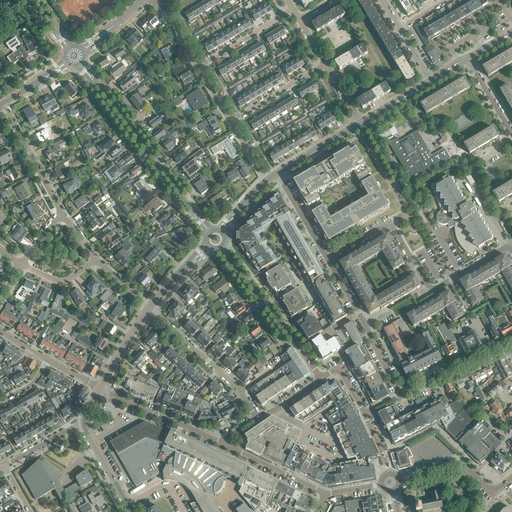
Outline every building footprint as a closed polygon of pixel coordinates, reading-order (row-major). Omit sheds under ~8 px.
[(213,0),(208,0),(207,1),(211,8),(216,5),(213,0)] [(299,0),(305,8),(313,3),(310,0),(299,0)] [(373,7),(369,1),(368,0),(357,0),(358,1),(360,3),(359,3),(364,12),(373,7)] [(460,7),(466,17),(471,14),(463,0),(457,0),(458,0),(461,5),(462,6),(460,7)] [(468,0),(463,0),(471,14),(477,11),(471,1),(470,2),(468,0)] [(471,0),(472,0),(471,1),(477,11),(490,3),(490,2),(490,3),(488,0),(489,0),(488,0),(471,0)] [(207,1),(201,4),(205,11),(211,8),(207,1)] [(410,7),(407,2),(401,6),(404,11),(410,7)] [(460,20),(466,17),(460,7),(458,9),(457,7),(458,7),(455,2),(451,4),(460,20)] [(205,11),(201,4),(196,7),(200,15),(203,13),(204,14),(206,13),(205,11)] [(272,11),(268,4),(262,7),(266,14),(272,11)] [(451,13),(449,14),(455,24),(460,20),(451,4),(447,7),(450,12),(451,11),(451,13)] [(405,14),(406,14),(409,18),(412,16),(411,14),(415,11),(412,6),(410,7),(404,11),(403,11),(405,14)] [(194,18),(195,18),(200,15),(196,7),(190,11),(194,18)] [(262,7),(257,10),(261,18),(266,14),(262,7)] [(331,24),(337,20),(345,15),(340,7),(336,9),(337,10),(335,11),(334,10),(326,15),(331,24)] [(373,26),(381,21),(373,7),(364,12),(373,26)] [(440,11),(450,27),(455,24),(449,14),(448,15),(444,8),(440,11)] [(251,14),(256,21),(261,18),(257,10),(251,14)] [(188,25),(196,20),(195,18),(194,18),(190,11),(188,12),(187,11),(183,14),(186,19),(187,18),(189,21),(187,22),(188,25)] [(444,30),(450,27),(440,11),(436,13),(440,20),(439,20),(444,30)] [(244,21),(242,23),(246,30),(251,27),(249,22),(251,21),(247,14),(244,16),(245,18),(243,19),(244,21)] [(159,22),(152,15),(151,15),(149,17),(146,20),(145,19),(144,19),(142,21),(139,24),(147,32),(147,33),(150,30),(150,29),(149,29),(152,26),(153,28),(159,22)] [(331,24),(326,15),(317,21),(318,21),(316,22),(315,22),(312,24),(317,32),(331,24)] [(439,33),(444,30),(439,20),(438,21),(434,15),(429,17),(439,33)] [(428,27),(434,36),(439,33),(429,17),(425,19),(429,26),(428,27)] [(493,32),(497,30),(496,27),(500,24),(497,19),(492,22),(494,26),(491,28),(493,32)] [(381,40),(389,35),(381,21),(373,26),(381,40)] [(428,40),(434,36),(428,27),(426,26),(423,21),(418,24),(422,29),(424,33),(426,36),(428,40)] [(241,33),(246,30),(242,23),(236,26),(241,33)] [(414,26),(417,32),(422,29),(418,24),(414,26)] [(235,36),(241,33),(236,26),(231,29),(235,36)] [(286,35),(282,27),(276,31),(280,38),(286,35)] [(131,46),(137,40),(139,43),(143,39),(134,29),(128,35),(127,35),(124,38),(123,39),(125,41),(126,40),(131,46)] [(230,40),(235,36),(231,29),(225,32),(230,40)] [(280,38),(276,31),(271,34),(275,41),(280,38)] [(34,41),(28,32),(25,34),(26,36),(24,37),(24,39),(28,46),(27,46),(26,46),(30,54),(30,53),(35,49),(36,51),(35,49),(35,48),(36,49),(37,48),(33,42),(34,41)] [(224,43),(230,40),(225,32),(220,36),(224,43)] [(224,43),(220,36),(218,33),(213,37),(214,39),(219,46),(224,43)] [(275,41),(271,34),(265,37),(270,44),(275,41)] [(390,54),(398,49),(389,35),(381,40),(390,54)] [(22,62),(29,57),(22,47),(17,51),(15,48),(20,44),(16,38),(7,44),(11,50),(13,53),(8,57),(10,60),(10,59),(13,64),(18,60),(20,58),(22,62)] [(150,47),(153,44),(146,38),(144,40),(150,47)] [(214,39),(209,42),(213,50),(219,46),(214,39)] [(208,53),(213,50),(209,42),(203,46),(208,53)] [(261,43),(256,46),(260,53),(266,50),(261,43)] [(431,44),(424,49),(429,56),(436,52),(431,44)] [(153,52),(155,56),(158,54),(165,66),(173,61),(170,55),(177,51),(173,45),(161,52),(159,48),(156,50),(153,52)] [(359,47),(360,48),(357,49),(349,54),(354,62),(368,53),(363,45),(359,47)] [(255,57),(260,53),(256,46),(250,49),(255,57)] [(122,60),(120,57),(126,54),(123,49),(114,54),(117,59),(119,62),(122,60)] [(249,60),(255,57),(250,49),(245,53),(249,60)] [(398,68),(406,63),(398,49),(390,54),(398,68)] [(503,56),(498,59),(503,68),(502,67),(505,66),(511,62),(511,50),(506,54),(506,53),(503,55),(503,56)] [(429,56),(433,64),(441,60),(436,52),(429,56)] [(245,53),(239,56),(244,63),(245,66),(248,65),(248,64),(248,63),(247,61),(249,60),(245,53)] [(338,67),(339,71),(354,62),(349,54),(340,59),(338,60),(334,62),(338,67)] [(245,66),(244,63),(239,56),(234,59),(238,66),(240,69),(245,66)] [(106,58),(106,57),(98,62),(101,69),(110,64),(108,61),(109,60),(108,57),(106,58)] [(304,65),(300,58),(295,61),(299,69),(304,65)] [(129,66),(124,59),(111,67),(113,69),(109,72),(111,74),(110,74),(111,75),(114,79),(118,76),(121,73),(121,74),(123,72),(125,76),(133,70),(140,64),(139,62),(131,67),(130,65),(129,66)] [(234,59),(228,62),(233,70),(238,66),(234,59)] [(503,68),(498,59),(492,63),(491,62),(488,64),(489,65),(483,68),(488,77),(489,76),(488,76),(490,74),(491,75),(500,70),(499,69),(502,67),(502,68),(503,68)] [(299,69),(295,61),(289,65),(293,72),(299,69)] [(227,73),(233,70),(228,62),(223,66),(227,73)] [(415,77),(411,71),(406,63),(398,68),(400,71),(402,73),(401,74),(406,82),(409,81),(415,77)] [(293,72),(289,65),(284,68),(288,75),(293,72)] [(184,85),(194,80),(191,76),(190,74),(191,73),(189,70),(186,72),(182,66),(173,71),(178,80),(178,81),(180,84),(183,82),(184,85)] [(222,76),(227,73),(223,66),(218,69),(222,76)] [(275,72),(272,74),(274,77),(279,84),(284,81),(281,76),(283,75),(280,69),(278,71),(275,72)] [(136,83),(132,77),(137,74),(133,70),(125,76),(128,79),(127,79),(128,79),(125,82),(125,81),(119,85),(121,87),(121,88),(122,88),(125,92),(128,89),(131,87),(136,83)] [(273,88),(279,84),(274,77),(269,80),(273,88)] [(456,85),(450,88),(455,96),(457,94),(458,95),(467,89),(466,89),(469,87),(469,88),(470,88),(465,79),(459,83),(458,82),(455,84),(456,85)] [(268,91),(273,88),(269,80),(263,84),(268,91)] [(308,85),(313,92),(318,89),(314,81),(308,85)] [(62,88),(54,94),(57,99),(61,96),(60,96),(62,95),(62,94),(66,91),(71,97),(74,95),(74,96),(75,95),(75,94),(77,93),(78,92),(76,89),(75,89),(75,88),(74,86),(71,83),(68,85),(64,88),(63,89),(62,88)] [(376,100),(383,97),(384,96),(386,94),(388,93),(391,92),(386,83),(382,85),(382,86),(380,87),(371,92),(376,100)] [(263,84),(258,87),(262,94),(268,91),(263,84)] [(314,94),(313,92),(308,85),(303,88),(307,95),(310,94),(312,96),(314,94)] [(510,89),(508,86),(509,86),(509,85),(500,90),(501,91),(502,90),(505,95),(504,96),(503,97),(505,100),(506,99),(507,99),(510,104),(509,105),(511,103),(511,90),(511,88),(510,89)] [(236,87),(229,92),(231,96),(233,95),(234,93),(238,90),(236,87)] [(257,97),(262,94),(258,87),(252,90),(257,97)] [(297,91),(302,99),(307,95),(303,88),(297,91)] [(436,97),(441,105),(440,104),(443,103),(452,98),(452,97),(454,96),(455,97),(455,96),(450,88),(444,91),(441,92),(441,93),(436,97)] [(208,103),(200,90),(185,99),(193,112),(208,103)] [(251,101),(257,97),(252,90),(247,93),(251,101)] [(369,105),(376,100),(371,92),(363,97),(361,99),(361,98),(357,100),(362,109),(369,105)] [(135,106),(142,100),(144,99),(139,93),(137,94),(130,99),(135,106)] [(246,104),(251,101),(247,93),(241,97),(246,104)] [(52,96),(40,102),(45,111),(52,107),(54,111),(60,108),(57,103),(56,104),(52,96)] [(175,106),(182,101),(179,97),(172,101),(175,106)] [(243,105),(246,104),(241,97),(239,98),(239,97),(235,99),(238,103),(237,104),(239,109),(244,106),(243,105)] [(288,100),(292,107),(293,109),(298,106),(299,107),(301,105),(297,98),(295,100),(293,97),(288,100)] [(440,104),(441,105),(436,97),(430,100),(429,99),(426,101),(427,102),(421,105),(426,114),(427,114),(426,113),(428,111),(429,112),(438,107),(437,106),(440,104)] [(146,106),(149,105),(144,99),(142,100),(135,106),(140,112),(146,107),(146,106)] [(288,100),(283,103),(287,111),(290,109),(291,111),(293,109),(292,107),(288,100)] [(277,107),(281,114),(287,111),(283,103),(277,107)] [(91,110),(90,109),(89,107),(88,107),(86,104),(75,112),(71,107),(65,111),(70,117),(73,114),(75,116),(78,113),(80,113),(80,115),(81,117),(83,117),(86,120),(94,113),(94,112),(93,110),(91,110)] [(156,116),(162,112),(164,111),(160,105),(152,111),(156,116)] [(33,122),(38,119),(41,126),(47,123),(43,114),(36,118),(30,106),(22,110),(22,111),(23,110),(26,116),(26,117),(29,124),(30,123),(31,124),(34,123),(33,122)] [(281,114),(277,107),(272,110),(276,117),(279,116),(280,117),(282,116),(281,114)] [(272,110),(266,113),(271,121),(276,117),(272,110)] [(165,116),(162,112),(156,116),(157,118),(149,124),(153,129),(163,122),(161,119),(165,116)] [(265,124),(271,121),(266,113),(261,116),(265,124)] [(337,120),(333,113),(327,116),(332,124),(337,120)] [(210,137),(223,130),(215,116),(208,121),(207,120),(199,125),(202,130),(200,131),(205,129),(207,128),(212,136),(210,137)] [(265,124),(261,116),(255,120),(260,127),(263,125),(264,127),(266,126),(265,124)] [(332,124),(327,116),(322,120),(326,127),(332,124)] [(312,121),(318,131),(320,130),(321,130),(326,127),(322,120),(320,117),(315,120),(313,117),(312,117),(311,118),(312,121)] [(259,130),(261,129),(260,127),(255,120),(250,123),(254,130),(258,128),(259,130)] [(49,121),(47,123),(41,126),(38,127),(38,128),(41,126),(44,132),(41,133),(40,132),(35,135),(40,144),(43,142),(44,143),(51,139),(48,133),(55,129),(54,129),(49,121)] [(194,122),(194,121),(188,125),(189,128),(190,130),(197,126),(194,122)] [(97,138),(104,132),(100,127),(101,126),(98,122),(91,128),(89,125),(83,130),(85,133),(86,132),(88,135),(90,135),(94,132),(97,138)] [(490,142),(493,141),(493,140),(499,136),(494,128),(493,128),(493,129),(491,130),(491,129),(482,135),(482,136),(480,137),(479,136),(484,145),(490,142)] [(169,133),(171,135),(175,132),(173,129),(168,133),(167,132),(165,131),(164,132),(162,129),(156,133),(156,134),(153,136),(154,138),(155,140),(156,140),(156,141),(162,136),(163,137),(169,133)] [(317,136),(312,129),(307,132),(311,139),(317,136)] [(408,176),(413,184),(413,185),(422,179),(421,179),(419,176),(421,175),(425,173),(426,173),(438,166),(438,165),(450,158),(450,159),(445,150),(444,148),(431,155),(427,149),(416,131),(417,131),(409,135),(409,136),(406,137),(407,138),(405,139),(405,138),(400,141),(401,141),(399,142),(397,138),(389,143),(403,167),(403,168),(403,167),(407,173),(408,176)] [(172,139),(167,143),(166,143),(164,145),(165,147),(166,147),(169,151),(168,151),(169,151),(175,147),(174,146),(175,145),(176,139),(175,137),(178,135),(175,132),(171,135),(173,138),(172,139)] [(306,143),(311,139),(307,132),(301,135),(306,143)] [(300,146),(306,143),(301,135),(296,139),(300,146)] [(469,154),(475,150),(476,151),(479,149),(478,148),(484,145),(479,136),(479,137),(477,139),(476,138),(467,143),(468,144),(465,146),(465,145),(464,145),(469,154)] [(91,157),(91,158),(94,163),(97,161),(107,153),(106,151),(115,144),(110,138),(97,148),(101,153),(96,157),(94,155),(91,157)] [(221,143),(211,149),(214,155),(218,153),(218,152),(218,153),(217,151),(224,147),(225,149),(226,152),(229,150),(231,153),(228,155),(231,160),(238,156),(236,153),(228,139),(223,142),(222,142),(221,143)] [(295,149),(300,146),(296,139),(291,142),(295,149)] [(66,145),(63,140),(58,142),(58,143),(52,146),(49,147),(51,150),(49,151),(45,153),(49,160),(51,159),(52,162),(56,159),(55,157),(57,156),(57,157),(62,154),(58,148),(60,147),(61,148),(66,145)] [(289,152),(295,149),(291,142),(285,145),(289,152)] [(284,156),(289,152),(285,145),(280,148),(284,156)] [(354,146),(294,182),(329,242),(389,206),(354,146)] [(107,155),(109,158),(112,156),(114,159),(116,157),(117,158),(119,156),(119,155),(123,152),(122,151),(123,151),(120,147),(120,148),(119,147),(113,151),(107,155)] [(87,148),(82,150),(87,160),(91,158),(87,148)] [(279,159),(284,156),(280,148),(274,152),(279,159)] [(12,159),(7,149),(0,153),(0,162),(1,165),(12,159)] [(184,167),(182,169),(183,171),(184,171),(183,172),(184,173),(184,172),(186,171),(190,177),(195,173),(196,173),(196,174),(197,173),(196,173),(200,170),(201,170),(200,168),(199,168),(196,164),(198,162),(197,161),(197,162),(196,161),(197,161),(196,160),(203,155),(205,154),(201,149),(195,154),(189,159),(191,162),(190,163),(187,165),(185,167),(186,167),(184,168),(184,167)] [(182,150),(173,158),(178,164),(187,156),(182,150)] [(273,162),(279,159),(274,152),(269,155),(273,162)] [(124,158),(125,158),(124,159),(126,161),(121,165),(120,163),(118,165),(121,169),(134,159),(130,154),(126,157),(126,156),(124,158)] [(63,164),(69,161),(71,160),(70,157),(60,162),(62,165),(54,170),(59,178),(68,173),(63,164)] [(235,169),(226,174),(231,183),(240,177),(239,175),(242,174),(245,179),(250,176),(245,168),(246,167),(242,160),(235,164),(237,167),(235,169)] [(98,175),(94,167),(93,164),(90,166),(95,176),(98,175)] [(139,165),(133,170),(130,172),(132,175),(130,177),(131,178),(133,177),(134,177),(142,170),(139,165)] [(21,176),(16,166),(6,172),(8,176),(9,175),(12,181),(21,176)] [(112,181),(110,182),(113,185),(120,179),(119,177),(120,179),(119,180),(117,177),(121,174),(117,169),(114,166),(110,169),(110,170),(109,171),(108,170),(105,173),(108,177),(109,177),(112,181)] [(213,186),(204,175),(206,173),(204,171),(200,174),(201,176),(192,183),(194,186),(195,185),(202,195),(201,195),(202,195),(210,189),(213,186)] [(471,175),(466,177),(471,185),(475,182),(471,175)] [(68,184),(63,187),(67,194),(70,193),(74,191),(78,189),(74,182),(78,181),(75,176),(66,181),(68,184)] [(454,230),(454,232),(455,233),(455,235),(455,236),(456,237),(456,239),(457,240),(457,241),(458,243),(459,244),(459,245),(460,246),(461,248),(462,249),(463,250),(464,251),(465,252),(466,253),(467,253),(469,254),(471,256),(473,257),(476,250),(486,244),(487,247),(492,244),(490,241),(492,241),(474,210),(470,203),(465,206),(449,179),(448,180),(446,177),(442,180),(443,181),(441,181),(430,185),(441,211),(440,211),(440,212),(439,212),(439,213),(438,213),(438,214),(437,215),(437,216),(437,217),(437,218),(437,219),(437,220),(438,221),(438,222),(439,223),(440,223),(440,224),(441,224),(442,225),(443,225),(444,225),(445,225),(446,224),(447,224),(448,223),(449,223),(449,222),(454,226),(454,229),(454,230)] [(137,189),(141,195),(140,195),(140,196),(140,197),(142,198),(143,198),(152,192),(145,182),(144,183),(142,180),(136,185),(132,181),(122,187),(124,190),(130,187),(133,191),(134,190),(135,191),(137,189)] [(28,188),(25,183),(15,189),(21,201),(32,195),(29,190),(28,190),(27,188),(28,188)] [(511,192),(508,185),(508,186),(506,188),(505,187),(496,192),(497,193),(494,194),(493,194),(498,202),(504,199),(505,200),(508,198),(507,197),(511,194),(511,192)] [(0,193),(3,198),(9,195),(5,189),(0,191),(0,193)] [(210,201),(216,209),(221,205),(220,205),(223,203),(221,201),(223,200),(225,202),(230,199),(224,191),(219,194),(217,191),(213,194),(216,197),(210,201)] [(308,284),(312,282),(312,283),(324,276),(323,275),(288,215),(290,214),(280,197),(278,193),(247,223),(237,234),(237,243),(258,271),(269,265),(270,267),(283,259),(285,263),(289,260),(301,279),(304,277),(308,284)] [(88,202),(83,195),(73,202),(79,209),(88,202)] [(155,216),(160,212),(158,210),(163,206),(157,198),(142,209),(145,214),(153,208),(156,211),(153,213),(155,216)] [(30,226),(40,218),(38,215),(41,214),(36,203),(32,205),(32,204),(29,206),(27,203),(20,206),(20,207),(20,206),(22,210),(26,208),(31,217),(27,221),(30,226)] [(94,214),(98,211),(93,204),(86,209),(90,213),(84,217),(85,218),(84,218),(85,219),(86,219),(86,220),(87,222),(87,221),(90,225),(89,225),(90,226),(91,226),(91,227),(92,229),(92,228),(93,229),(98,225),(100,227),(106,223),(103,218),(100,220),(99,221),(94,214)] [(158,220),(161,225),(163,223),(171,217),(169,214),(168,212),(160,218),(158,215),(151,221),(153,224),(158,220)] [(163,223),(161,225),(164,229),(165,231),(173,227),(171,224),(171,223),(176,220),(173,215),(171,217),(163,223)] [(19,243),(28,233),(27,233),(29,230),(25,227),(24,228),(17,222),(13,227),(14,227),(12,230),(15,232),(11,237),(19,243)] [(120,238),(121,237),(111,224),(106,227),(109,231),(99,238),(103,243),(105,241),(107,244),(105,245),(108,250),(115,245),(121,240),(123,243),(124,243),(123,242),(126,240),(124,238),(122,240),(120,238)] [(185,235),(183,232),(184,231),(182,227),(174,232),(178,238),(175,240),(176,242),(174,243),(174,244),(175,246),(177,246),(178,245),(181,243),(182,244),(188,240),(187,239),(188,238),(189,238),(186,234),(185,235)] [(156,239),(166,234),(165,231),(154,235),(156,239)] [(370,315),(376,311),(380,309),(381,310),(420,287),(414,276),(412,277),(413,279),(412,280),(410,278),(404,282),(405,283),(399,287),(397,285),(391,289),(392,291),(385,295),(384,293),(375,299),(370,289),(368,290),(364,284),(366,283),(362,276),(360,277),(358,274),(360,273),(356,267),(363,263),(362,261),(365,259),(366,261),(372,257),(371,255),(374,254),(375,255),(382,252),(386,258),(388,257),(389,260),(387,261),(391,267),(393,266),(394,268),(392,269),(393,271),(404,265),(387,235),(377,241),(376,240),(349,256),(350,257),(339,263),(370,315)] [(166,265),(171,260),(160,250),(163,247),(165,248),(156,240),(151,246),(155,249),(146,259),(150,264),(151,263),(150,263),(156,256),(157,257),(160,254),(165,258),(162,262),(166,265)] [(127,241),(121,246),(123,249),(129,243),(127,241)] [(121,251),(115,256),(118,260),(118,259),(121,262),(120,262),(124,266),(130,260),(127,257),(124,254),(132,247),(129,243),(123,249),(121,251)] [(505,255),(498,259),(459,281),(466,292),(464,293),(472,306),(483,300),(476,287),(501,272),(511,290),(511,264),(511,266),(505,255)] [(201,276),(205,281),(217,272),(215,268),(214,268),(212,266),(208,269),(207,268),(204,270),(205,271),(202,273),(203,274),(201,276)] [(274,292),(275,293),(281,290),(281,291),(286,289),(285,288),(291,284),(280,266),(274,269),(274,268),(269,271),(270,272),(265,275),(265,276),(266,278),(266,279),(267,281),(268,282),(268,284),(269,285),(270,287),(271,288),(272,290),(273,291),(274,292)] [(141,272),(143,274),(141,276),(142,278),(139,282),(144,287),(145,287),(146,288),(149,285),(148,283),(150,280),(145,275),(149,271),(145,268),(141,272)] [(337,298),(338,297),(336,293),(334,294),(324,276),(311,283),(334,323),(347,316),(337,298)] [(91,279),(90,280),(90,281),(90,282),(90,283),(91,284),(88,288),(90,290),(87,293),(91,297),(94,294),(93,293),(96,290),(97,291),(98,290),(101,293),(103,291),(105,289),(94,279),(93,279),(92,279),(91,279)] [(23,285),(19,290),(16,293),(21,298),(24,294),(22,293),(26,288),(31,291),(34,284),(27,280),(24,286),(23,285)] [(228,286),(226,283),(226,284),(225,283),(225,282),(224,280),(213,288),(217,294),(222,290),(224,293),(230,288),(229,287),(229,286),(229,285),(228,286)] [(186,290),(186,291),(194,299),(199,293),(199,292),(198,291),(199,290),(194,286),(192,288),(190,286),(189,288),(188,287),(186,289),(186,290)] [(48,294),(49,293),(49,291),(43,288),(39,295),(36,294),(32,303),(40,306),(43,297),(46,298),(48,294)] [(83,298),(81,295),(77,289),(70,294),(75,300),(74,301),(78,306),(85,300),(83,297),(83,298)] [(105,293),(100,299),(103,302),(103,301),(110,294),(107,290),(105,293)] [(302,311),(308,308),(297,290),(291,293),(290,292),(286,295),(286,296),(280,300),(281,301),(282,302),(283,303),(284,305),(285,306),(286,308),(287,309),(288,310),(288,312),(289,313),(290,315),(290,317),(291,318),(297,314),(298,315),(302,313),(302,311)] [(194,299),(186,291),(181,296),(185,299),(184,300),(188,303),(193,298),(194,299)] [(449,291),(443,295),(407,316),(413,327),(446,308),(453,321),(464,314),(456,301),(455,301),(449,291)] [(50,313),(52,314),(53,311),(63,316),(64,314),(66,310),(59,307),(64,297),(57,294),(53,303),(53,304),(53,306),(52,305),(50,310),(47,308),(42,320),(41,321),(41,322),(45,324),(50,313)] [(123,306),(121,305),(122,304),(121,305),(119,303),(119,302),(110,294),(103,301),(106,303),(108,301),(113,306),(109,311),(111,312),(107,318),(112,321),(116,316),(120,318),(126,309),(124,307),(123,306)] [(222,299),(224,301),(226,300),(229,306),(236,302),(238,301),(236,298),(235,299),(232,294),(222,299)] [(94,311),(95,310),(96,309),(91,301),(88,303),(94,311)] [(177,301),(173,306),(179,312),(184,308),(177,301)] [(0,319),(3,321),(7,314),(8,312),(12,306),(7,303),(5,307),(0,315),(0,314),(0,319)] [(231,313),(235,317),(235,318),(246,310),(245,309),(245,308),(244,307),(243,307),(242,305),(231,313)] [(315,311),(318,309),(316,305),(309,309),(312,314),(316,312),(315,311)] [(180,313),(179,312),(173,306),(168,311),(171,313),(169,315),(173,319),(177,315),(178,316),(180,313)] [(66,310),(64,314),(69,317),(74,320),(78,315),(68,309),(66,310)] [(8,312),(7,314),(3,321),(7,324),(13,316),(15,312),(13,311),(11,314),(8,312)] [(238,319),(237,320),(235,318),(235,317),(229,321),(232,325),(235,323),(236,326),(239,324),(240,325),(244,322),(246,324),(253,319),(249,313),(242,319),(239,321),(238,319)] [(302,331),(303,331),(303,332),(303,333),(304,333),(306,336),(306,337),(308,340),(310,339),(311,338),(312,340),(323,332),(322,331),(318,323),(317,323),(316,321),(310,313),(309,315),(299,322),(297,324),(300,327),(302,331)] [(19,315),(17,314),(15,317),(13,316),(7,324),(12,327),(19,315)] [(322,326),(328,322),(323,314),(320,317),(322,320),(319,322),(322,326)] [(78,315),(74,320),(80,323),(85,327),(88,322),(78,315)] [(103,321),(99,327),(112,335),(116,329),(106,322),(108,319),(102,315),(100,319),(103,321)] [(16,330),(20,333),(25,326),(22,324),(25,319),(22,317),(17,326),(18,327),(16,330)] [(192,318),(184,327),(187,330),(188,330),(189,331),(189,332),(197,323),(192,318)] [(20,333),(25,336),(30,329),(27,328),(29,326),(28,325),(29,323),(31,320),(29,319),(27,322),(25,326),(20,333)] [(401,362),(402,363),(408,361),(407,359),(408,358),(393,330),(399,327),(403,333),(403,334),(404,334),(408,331),(402,319),(393,324),(393,325),(392,326),(383,330),(399,363),(401,362)] [(495,330),(498,328),(494,320),(491,322),(492,325),(487,327),(494,340),(499,337),(495,330)] [(197,323),(189,332),(189,331),(191,333),(190,333),(193,336),(198,331),(200,333),(202,330),(203,329),(197,323)] [(336,355),(337,354),(337,353),(336,353),(340,350),(342,354),(360,344),(364,342),(353,323),(349,325),(348,324),(345,326),(343,327),(344,328),(336,333),(331,325),(323,332),(312,340),(311,341),(317,349),(321,356),(321,357),(320,357),(320,358),(320,359),(321,359),(321,360),(322,360),(323,360),(324,360),(333,355),(334,355),(334,356),(335,356),(336,355)] [(453,344),(457,342),(456,340),(450,329),(448,330),(444,324),(437,327),(447,344),(446,345),(446,346),(443,347),(444,348),(441,349),(443,352),(445,351),(446,353),(446,354),(447,355),(448,356),(449,356),(451,355),(451,354),(457,351),(453,344)] [(503,335),(504,336),(511,331),(511,326),(511,324),(505,327),(505,326),(499,329),(502,335),(503,335)] [(30,329),(25,336),(30,339),(35,332),(38,327),(36,326),(33,331),(30,329)] [(244,338),(251,333),(256,340),(262,335),(262,334),(256,326),(249,331),(247,332),(246,330),(241,334),(244,338)] [(421,333),(429,350),(435,347),(426,330),(425,331),(424,329),(420,331),(422,333),(421,333)] [(482,346),(474,330),(468,334),(456,340),(457,342),(458,341),(466,355),(472,351),(472,350),(475,348),(476,349),(482,346)] [(35,332),(30,339),(35,342),(39,335),(35,332)] [(44,348),(49,350),(53,343),(50,342),(54,335),(55,336),(56,334),(53,332),(52,335),(51,336),(49,339),(48,341),(44,348)] [(153,333),(149,337),(155,343),(159,338),(156,336),(157,335),(156,335),(153,333)] [(202,343),(210,335),(208,333),(206,335),(203,333),(197,339),(200,342),(202,343)] [(210,334),(210,335),(202,343),(203,344),(203,345),(206,347),(212,341),(210,339),(212,335),(210,334)] [(49,335),(46,340),(44,338),(40,345),(44,348),(48,341),(49,339),(51,336),(49,335)] [(92,343),(79,335),(78,337),(77,339),(79,343),(96,352),(98,349),(102,351),(107,342),(104,340),(103,339),(103,340),(99,337),(95,343),(93,342),(92,343)] [(65,339),(62,337),(61,339),(59,342),(53,353),(58,355),(62,348),(63,346),(60,345),(63,340),(64,341),(65,339)] [(156,344),(155,343),(149,337),(144,342),(145,342),(144,344),(147,346),(148,345),(150,347),(153,344),(155,346),(156,344)] [(268,341),(266,338),(261,342),(261,341),(258,344),(259,345),(257,346),(259,349),(261,347),(264,351),(267,349),(266,347),(270,344),(269,343),(270,343),(268,341)] [(53,353),(59,342),(57,341),(55,345),(53,343),(49,350),(53,353)] [(58,355),(63,358),(71,342),(69,341),(64,350),(62,348),(58,355)] [(69,361),(73,355),(70,353),(71,353),(74,348),(76,344),(73,343),(64,359),(69,361)] [(7,344),(6,345),(2,352),(5,354),(4,356),(6,358),(12,348),(10,347),(10,346),(7,344)] [(215,355),(214,355),(215,355),(223,346),(221,344),(219,347),(216,344),(210,351),(213,354),(213,353),(215,355)] [(361,347),(360,344),(342,354),(344,357),(353,372),(372,361),(364,346),(361,347)] [(215,355),(216,356),(219,359),(225,353),(222,350),(225,347),(223,346),(215,355)] [(230,355),(234,351),(236,349),(234,347),(232,349),(228,353),(230,355)] [(288,352),(287,353),(303,378),(310,373),(294,350),(292,347),(291,347),(291,348),(287,351),(288,352)] [(400,365),(407,377),(431,365),(431,364),(433,363),(433,364),(441,359),(435,347),(429,350),(408,361),(402,363),(400,365)] [(13,359),(17,352),(12,348),(6,358),(8,359),(9,357),(13,359)] [(169,359),(175,352),(175,353),(173,351),(174,350),(171,348),(170,348),(167,352),(165,350),(164,351),(160,356),(162,358),(165,355),(169,359)] [(137,356),(143,362),(146,365),(148,362),(145,359),(147,356),(146,355),(147,353),(143,350),(142,351),(137,356)] [(157,359),(159,357),(153,351),(150,353),(157,359)] [(18,362),(19,363),(21,359),(20,359),(23,354),(20,352),(19,353),(17,352),(13,359),(12,361),(14,362),(15,360),(18,362)] [(175,353),(175,352),(169,359),(174,363),(179,357),(176,354),(175,353)] [(73,355),(69,361),(74,364),(79,354),(77,353),(76,356),(73,355)] [(155,362),(156,360),(157,359),(150,353),(148,355),(155,362)] [(303,378),(287,353),(280,357),(286,365),(297,382),(303,378)] [(79,354),(74,364),(78,366),(82,360),(83,358),(80,356),(81,355),(79,354)] [(90,376),(93,377),(96,370),(99,372),(103,364),(102,363),(104,360),(93,354),(90,359),(96,362),(93,367),(91,365),(86,373),(88,374),(88,375),(90,376)] [(135,367),(136,365),(138,367),(141,363),(142,364),(142,365),(144,367),(146,365),(143,362),(137,356),(132,362),(131,363),(135,367)] [(229,356),(223,363),(227,367),(235,359),(233,357),(232,359),(229,356)] [(182,359),(179,357),(174,363),(178,367),(184,361),(182,360),(182,359)] [(498,367),(505,363),(504,361),(503,359),(502,357),(494,361),(498,367)] [(24,366),(32,370),(36,363),(26,358),(23,364),(25,365),(24,366)] [(227,367),(232,371),(238,364),(235,362),(238,360),(236,358),(235,359),(227,367)] [(255,367),(258,371),(268,363),(265,358),(254,366),(255,367)] [(82,360),(78,366),(83,369),(87,362),(82,360)] [(178,367),(183,371),(188,365),(185,362),(184,361),(178,367)] [(361,381),(363,380),(378,373),(372,361),(353,372),(359,383),(361,381)] [(505,363),(498,367),(501,373),(508,370),(507,367),(507,365),(506,366),(505,363)] [(482,367),(486,374),(492,371),(488,364),(486,365),(484,366),(482,367)] [(191,367),(188,365),(183,371),(187,375),(193,369),(191,368),(191,367)] [(283,367),(280,369),(291,386),(297,382),(286,365),(283,367)] [(15,371),(21,382),(27,379),(22,372),(19,373),(17,369),(16,366),(13,368),(14,371),(15,371)] [(478,369),(475,370),(479,378),(486,374),(482,367),(479,368),(477,369),(478,369)] [(244,370),(242,368),(236,374),(240,378),(248,370),(246,368),(244,370)] [(187,375),(192,379),(197,373),(194,370),(194,371),(193,369),(187,375)] [(287,389),(291,386),(280,369),(275,373),(287,389)] [(54,372),(51,370),(50,371),(48,375),(47,374),(46,377),(49,379),(46,386),(49,387),(50,385),(52,381),(56,374),(54,373),(54,372)] [(240,378),(245,383),(251,376),(249,374),(251,372),(248,370),(240,378)] [(479,378),(475,370),(473,372),(473,371),(471,372),(469,374),(473,381),(479,378)] [(511,373),(510,372),(508,370),(501,373),(504,380),(511,376),(510,374),(511,373)] [(16,385),(21,382),(15,371),(14,371),(15,372),(13,373),(14,376),(12,378),(16,385)] [(146,381),(141,376),(142,376),(144,373),(142,372),(140,375),(135,380),(128,373),(121,381),(124,384),(125,383),(127,384),(125,387),(130,390),(129,391),(139,396),(140,396),(147,381),(146,381)] [(197,373),(192,379),(190,381),(195,385),(202,377),(201,377),(200,376),(200,375),(201,375),(198,372),(197,373)] [(275,373),(270,376),(282,392),(286,389),(287,389),(275,373)] [(378,373),(363,380),(361,381),(373,404),(390,396),(378,373)] [(52,381),(50,385),(49,387),(48,387),(51,389),(53,385),(56,386),(57,384),(61,377),(61,376),(58,374),(58,375),(56,374),(52,381)] [(270,376),(265,379),(277,396),(277,395),(282,392),(270,376)] [(460,378),(455,381),(458,386),(464,383),(468,391),(474,388),(471,381),(468,383),(467,382),(468,381),(465,376),(462,377),(460,378)] [(66,380),(61,377),(57,384),(56,386),(55,387),(61,390),(63,387),(66,380)] [(202,377),(195,385),(194,386),(196,387),(198,385),(201,388),(206,381),(207,380),(204,378),(204,379),(203,378),(203,379),(202,377)] [(277,396),(265,379),(256,385),(268,402),(277,395),(277,396)] [(65,388),(68,390),(72,383),(66,380),(63,387),(61,390),(63,391),(65,388)] [(148,399),(155,385),(149,382),(147,381),(140,396),(147,399),(148,399)] [(213,392),(219,386),(214,381),(208,388),(213,392)] [(497,382),(491,386),(497,393),(499,391),(500,390),(502,388),(497,382)] [(333,403),(338,400),(339,402),(345,397),(335,383),(329,387),(327,383),(326,383),(326,384),(322,387),(322,386),(333,403)] [(162,384),(161,386),(162,387),(157,399),(158,399),(156,404),(161,406),(169,387),(162,384)] [(450,392),(452,395),(456,393),(454,389),(453,390),(450,384),(445,386),(448,393),(450,392)] [(155,385),(148,399),(153,401),(160,387),(155,385)] [(267,402),(268,402),(256,385),(249,390),(257,401),(256,402),(259,407),(262,405),(263,405),(267,402)] [(81,400),(87,390),(80,386),(76,392),(73,391),(70,396),(76,399),(77,397),(81,400)] [(220,387),(219,386),(213,392),(211,394),(216,398),(217,396),(219,398),(224,395),(225,395),(221,392),(223,390),(224,389),(221,386),(220,387)] [(317,389),(317,390),(329,406),(333,403),(322,386),(322,387),(318,390),(317,389)] [(497,393),(491,386),(486,391),(491,397),(493,395),(493,396),(495,395),(495,394),(497,393)] [(167,408),(168,408),(175,389),(169,387),(161,406),(167,408)] [(481,401),(484,400),(479,387),(475,389),(481,401)] [(169,409),(174,411),(174,412),(182,392),(175,389),(168,408),(169,409)] [(40,390),(35,393),(39,400),(44,397),(40,390)] [(312,393),(324,410),(329,406),(317,390),(313,393),(312,393)] [(180,413),(181,414),(189,395),(182,392),(174,412),(180,414),(180,413)] [(35,393),(30,396),(33,403),(39,400),(35,393)] [(308,396),(319,413),(324,410),(312,393),(308,396)] [(236,404),(237,403),(234,398),(233,398),(231,399),(229,398),(227,394),(225,395),(228,401),(234,414),(237,413),(239,412),(240,411),(239,411),(240,410),(239,409),(236,404)] [(188,417),(193,404),(196,397),(189,395),(181,414),(188,417)] [(33,403),(30,396),(24,399),(28,406),(33,403)] [(303,399),(315,416),(319,413),(308,396),(307,396),(308,396),(304,399),(303,399)] [(417,405),(427,400),(425,396),(415,401),(417,405)] [(445,397),(444,396),(444,397),(441,398),(439,399),(437,400),(432,402),(441,419),(441,420),(446,430),(447,428),(447,427),(455,418),(449,405),(445,397)] [(202,400),(196,397),(193,404),(188,417),(193,419),(195,414),(196,414),(202,400)] [(326,416),(328,419),(350,404),(345,397),(339,402),(335,405),(336,407),(329,412),(330,414),(326,416)] [(24,399),(19,402),(23,409),(28,406),(24,399)] [(56,410),(59,408),(53,399),(51,400),(56,410)] [(299,402),(298,402),(310,419),(315,416),(303,399),(303,400),(302,400),(301,400),(301,401),(300,401),(300,402),(299,403),(299,402)] [(470,427),(471,427),(476,421),(466,412),(467,411),(467,412),(468,411),(461,399),(449,405),(455,418),(447,427),(447,428),(446,430),(456,440),(457,439),(458,440),(470,427)] [(198,415),(196,420),(201,422),(201,421),(204,414),(207,402),(202,400),(196,414),(198,415)] [(208,402),(208,414),(208,417),(209,418),(209,421),(216,422),(212,414),(213,414),(218,412),(215,407),(214,408),(213,406),(214,406),(215,404),(213,400),(211,401),(208,402)] [(494,402),(493,401),(493,400),(491,402),(492,403),(489,405),(493,410),(499,405),(500,404),(498,402),(497,403),(495,401),(494,402)] [(23,409),(19,402),(19,401),(16,402),(16,403),(14,405),(18,412),(19,414),(24,411),(23,409)] [(234,414),(228,401),(223,404),(225,409),(226,409),(229,416),(230,416),(230,417),(232,416),(232,415),(234,414)] [(294,405),(305,422),(310,419),(298,402),(298,403),(294,406),(294,405)] [(441,419),(432,402),(419,409),(428,426),(441,420),(441,419)] [(75,411),(71,404),(65,407),(69,414),(75,411)] [(226,409),(225,409),(223,404),(218,406),(224,419),(227,418),(229,417),(229,416),(226,409)] [(350,404),(328,419),(332,425),(354,410),(350,404)] [(12,415),(18,412),(14,405),(8,408),(12,415)] [(305,423),(305,422),(294,405),(293,406),(294,406),(290,409),(289,409),(291,413),(295,418),(305,423)] [(377,414),(380,421),(397,412),(395,409),(397,409),(395,405),(377,414)] [(499,405),(493,410),(491,411),(493,413),(495,412),(497,415),(498,413),(499,415),(501,413),(500,412),(503,410),(499,405)] [(69,414),(65,407),(60,411),(64,418),(69,414)] [(12,415),(8,408),(3,411),(7,418),(11,416),(11,417),(13,416),(12,415)] [(421,430),(428,426),(419,409),(413,412),(421,430)] [(354,410),(332,425),(333,428),(347,459),(360,457),(361,460),(373,458),(375,457),(354,410)] [(212,414),(216,422),(217,423),(222,420),(218,412),(213,414),(212,414)] [(400,419),(397,412),(380,421),(384,428),(386,427),(386,426),(393,423),(399,420),(401,419),(400,419)] [(414,433),(421,430),(413,412),(406,416),(414,433)] [(49,418),(53,425),(58,422),(55,415),(54,415),(49,418)] [(414,433),(406,416),(400,419),(401,419),(399,420),(408,436),(414,433)] [(248,443),(246,446),(265,455),(270,443),(271,444),(279,448),(286,435),(297,440),(302,431),(272,417),(245,435),(246,437),(246,438),(247,441),(248,443)] [(48,428),(53,425),(49,418),(44,421),(48,428)] [(43,431),(48,428),(44,421),(43,419),(40,420),(42,423),(39,424),(43,431)] [(399,420),(393,423),(401,440),(408,436),(399,420)] [(480,463),(480,464),(487,457),(492,451),(493,451),(492,451),(494,449),(495,450),(495,451),(495,450),(495,451),(495,450),(501,443),(502,443),(478,421),(472,428),(471,427),(470,427),(458,440),(460,441),(458,442),(462,446),(463,445),(467,449),(466,450),(480,463)] [(386,427),(394,443),(401,440),(393,423),(386,426),(386,427)] [(37,434),(43,431),(39,424),(34,427),(37,434)] [(111,443),(116,451),(115,451),(117,454),(117,453),(136,487),(160,473),(160,472),(157,468),(155,464),(158,459),(170,434),(171,432),(170,433),(166,432),(167,430),(151,424),(150,426),(145,424),(140,427),(139,425),(110,442),(111,443)] [(27,440),(32,437),(28,430),(27,427),(24,429),(26,432),(23,433),(27,440)] [(37,434),(34,427),(28,430),(32,437),(37,434)] [(246,471),(247,469),(241,466),(226,459),(227,457),(185,437),(184,439),(171,432),(170,434),(158,459),(167,464),(163,472),(164,481),(166,481),(168,481),(169,481),(172,481),(174,482),(177,482),(179,483),(184,486),(188,489),(190,491),(193,493),(196,495),(201,497),(205,498),(209,498),(210,499),(210,498),(210,497),(209,496),(209,495),(210,495),(212,495),(213,495),(215,495),(215,496),(216,496),(215,495),(216,494),(217,494),(218,493),(219,493),(219,492),(220,491),(221,491),(221,490),(222,489),(222,488),(223,487),(223,486),(223,485),(224,482),(223,481),(223,480),(223,479),(227,478),(230,479),(231,479),(231,478),(231,477),(232,476),(236,478),(239,480),(242,470),(243,470),(246,471)] [(22,443),(27,440),(23,433),(18,436),(22,443)] [(13,439),(11,440),(13,445),(15,444),(16,446),(22,443),(18,436),(17,435),(15,436),(15,438),(13,439)] [(290,467),(300,447),(295,444),(297,441),(297,440),(286,435),(279,448),(271,444),(270,443),(265,455),(290,467)] [(424,460),(425,467),(440,463),(439,458),(447,456),(444,442),(438,443),(437,437),(432,438),(434,446),(422,449),(421,447),(415,449),(418,464),(421,463),(420,461),(424,460)] [(5,452),(10,449),(11,449),(6,441),(4,442),(5,444),(2,445),(5,452)] [(303,452),(304,449),(300,447),(290,467),(295,470),(303,452)] [(393,454),(391,455),(392,457),(392,460),(393,460),(393,461),(392,462),(394,467),(395,469),(397,470),(399,470),(411,467),(413,466),(414,464),(414,462),(412,456),(408,449),(405,451),(403,452),(401,453),(400,452),(393,454)] [(295,470),(300,472),(309,454),(303,452),(295,470)] [(498,453),(490,462),(503,473),(511,464),(507,460),(508,459),(504,456),(503,457),(498,453)] [(314,457),(309,454),(300,472),(305,475),(314,457)] [(311,477),(319,459),(314,457),(305,475),(311,477)] [(361,460),(358,461),(361,481),(373,479),(371,464),(373,463),(373,458),(361,460)] [(320,460),(319,459),(311,477),(315,480),(324,462),(321,460),(322,460),(320,459),(320,460)] [(54,490),(60,500),(61,503),(64,501),(63,500),(62,498),(92,481),(86,469),(75,478),(77,482),(63,491),(63,490),(61,487),(62,486),(59,480),(58,481),(57,479),(61,474),(44,460),(39,462),(38,461),(36,462),(37,462),(21,475),(36,500),(43,496),(44,497),(46,496),(45,495),(48,493),(49,494),(51,493),(50,492),(54,490)] [(360,481),(361,481),(358,461),(340,464),(343,484),(355,482),(355,481),(360,480),(360,481)] [(315,480),(322,483),(331,465),(324,462),(315,480)] [(336,485),(343,484),(340,464),(333,465),(336,485)] [(328,486),(336,485),(333,465),(331,465),(322,483),(328,486)] [(169,490),(181,511),(228,511),(218,493),(219,493),(219,492),(220,491),(221,491),(221,490),(222,489),(222,488),(223,487),(223,486),(223,485),(224,484),(224,483),(224,482),(223,481),(223,480),(223,479),(222,476),(220,472),(219,472),(218,469),(210,466),(179,483),(173,487),(172,486),(164,481),(161,483),(161,484),(169,489),(170,489),(169,490)] [(246,471),(243,470),(242,470),(239,480),(237,485),(239,486),(242,487),(239,493),(255,511),(259,508),(261,503),(267,505),(278,483),(278,482),(251,469),(248,473),(246,471)] [(0,483),(0,489),(2,493),(3,495),(5,494),(4,491),(10,488),(7,484),(5,486),(3,482),(0,483)] [(278,483),(267,505),(272,508),(275,500),(276,500),(284,486),(278,483)] [(85,495),(87,494),(97,489),(95,486),(83,493),(85,495)] [(289,488),(284,486),(276,500),(277,501),(276,504),(281,506),(289,488)] [(295,491),(289,488),(281,506),(285,508),(287,505),(288,506),(295,491)] [(301,494),(295,491),(288,506),(289,506),(287,509),(285,511),(291,511),(292,511),(300,496),(301,494)] [(90,492),(86,495),(92,505),(103,499),(101,494),(94,498),(90,492)] [(415,505),(415,509),(416,511),(421,510),(422,511),(428,510),(443,508),(441,498),(440,499),(439,492),(431,494),(432,500),(420,503),(420,504),(415,505)] [(78,507),(81,511),(92,505),(86,495),(82,497),(86,503),(78,507)] [(300,496),(292,511),(291,511),(308,511),(313,502),(313,501),(312,502),(310,501),(310,500),(302,496),(302,497),(300,496)] [(362,501),(363,511),(377,510),(375,498),(373,499),(362,500),(362,501)] [(103,499),(92,505),(96,511),(101,511),(102,511),(99,507),(106,503),(103,499)] [(349,503),(345,503),(345,511),(363,511),(362,501),(358,501),(357,501),(354,502),(353,502),(349,503),(349,502),(349,503)] [(251,511),(245,504),(244,504),(243,502),(240,505),(241,507),(238,509),(237,509),(237,510),(236,511),(237,511),(251,511)] [(345,511),(345,503),(337,504),(336,506),(336,507),(335,508),(333,510),(334,511),(333,511),(332,511),(345,511)]
